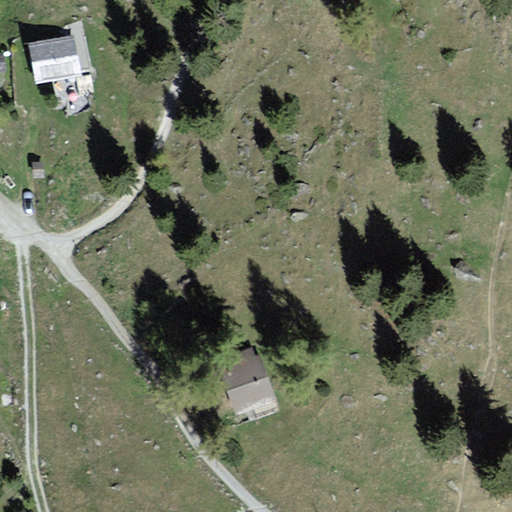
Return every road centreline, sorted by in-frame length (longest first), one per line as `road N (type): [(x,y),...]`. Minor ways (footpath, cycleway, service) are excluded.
road 1 (track): [(260,511),(220,472),(53,247)]
road 2 (track): [(222,0),(203,45),(172,81),(134,197),(107,221),(53,247)]
road 3 (track): [(32,460),(32,337),(19,224)]
